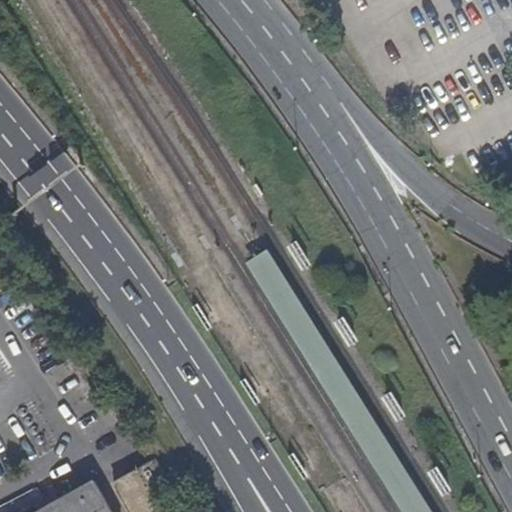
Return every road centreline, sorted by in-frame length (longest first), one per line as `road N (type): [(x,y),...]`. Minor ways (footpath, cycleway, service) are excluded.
road 1 (trunk): [(511,464),(299,78)]
road 2 (trunk): [(0,129),(227,431)]
road 3 (trunk): [(511,253),(299,78)]
road 4 (residential): [(90,468),(0,335)]
